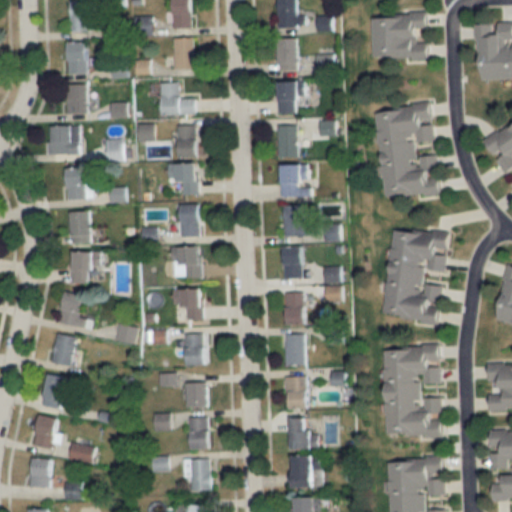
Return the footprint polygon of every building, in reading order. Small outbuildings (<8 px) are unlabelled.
[(99,0),(71,0),(71,31),(99,31),(99,0)] [(174,0),(175,27),(194,27),(193,0),(174,0)] [(279,0),(280,26),(309,26),(309,15),(299,15),(298,0),(279,0)] [(373,14),(373,58),(430,58),(429,13),(373,14)] [(511,21),(478,22),(479,78),(511,77),(511,21)] [(195,37),(175,37),(175,67),(195,67),(195,37)] [(280,69),(300,69),(300,38),(280,38),(280,69)] [(69,42),(69,72),(88,72),(88,42),(69,42)] [(281,110),(307,110),(307,80),(281,80),(281,110)] [(164,114),(197,113),(197,97),(182,97),(181,81),(163,82),(164,114)] [(88,83),(69,83),(69,113),(88,113),(88,83)] [(376,109),(387,198),(443,192),(438,153),(419,155),(418,143),(436,141),(432,103),(376,109)] [(511,122),(485,139),(509,179),(511,177),(511,122)] [(140,139),(154,139),(154,123),(140,123),(140,139)] [(199,156),(199,123),(180,123),(180,156),(199,156)] [(280,156),(299,156),(299,123),(280,123),(280,156)] [(82,153),(81,125),(52,125),(52,153),(82,153)] [(123,139),(108,139),(108,159),(123,159),(123,139)] [(201,193),(200,162),(170,163),(171,180),(183,179),(184,193),(201,193)] [(312,195),(312,163),(284,163),(284,195),(312,195)] [(88,183),(88,166),(69,166),(69,198),(93,198),(93,183),(88,183)] [(112,188),(112,201),(126,201),(126,188),(112,188)] [(202,203),(183,203),(183,236),(202,236),(202,203)] [(286,235),(306,235),(306,204),(286,204),(286,235)] [(93,211),(73,211),(73,243),(93,243),(93,211)] [(439,322),(444,283),(425,281),(427,269),(446,271),(451,234),(395,226),(383,315),(439,322)] [(285,278),(305,278),(305,245),(285,245),(285,278)] [(175,276),(203,276),(203,246),(175,246),(175,276)] [(74,282),(92,282),(92,268),(103,268),(103,251),(74,251),(74,282)] [(511,263),(510,263),(494,318),(511,323),(511,263)] [(342,267),(328,267),(328,280),(342,280),(342,267)] [(328,300),(343,300),(342,285),(327,286),(328,300)] [(206,323),(205,288),(176,289),(176,303),(188,303),(188,323),(206,323)] [(82,316),(87,295),(68,291),(61,321),(90,327),(92,318),(82,316)] [(288,323),(307,323),(307,292),(288,292),(288,323)] [(137,326),(120,325),(119,339),(135,341),(137,326)] [(53,361),(72,365),(78,336),(59,332),(53,361)] [(206,333),(187,333),(187,364),(206,364),(206,333)] [(307,333),(288,333),(288,366),(307,366),(307,333)] [(387,435),(444,434),(444,395),(427,395),(427,385),(442,385),(442,345),(386,345),(387,435)] [(490,408),(511,407),(511,362),(490,363),(490,408)] [(70,376),(50,372),(44,403),(63,407),(70,376)] [(310,408),(310,375),(288,375),(288,408),(310,408)] [(209,381),(189,381),(189,406),(209,406),(209,381)] [(171,429),(171,413),(156,413),(156,429),(171,429)] [(35,443),(53,447),(60,418),(42,414),(35,443)] [(192,416),(192,448),(211,448),(211,416),(192,416)] [(294,448),(316,448),(316,417),(294,417),(294,448)] [(511,498),(511,429),(492,429),(492,473),(494,473),(494,498),(511,498)] [(73,459),(94,459),(94,445),(73,445),(73,459)] [(295,454),(295,487),(322,487),(322,454),(295,454)] [(391,511),(448,511),(448,508),(438,508),(438,496),(447,496),(446,456),(390,457),(391,511)] [(52,486),(52,457),(33,457),(33,486),(52,486)] [(186,477),(193,477),(193,489),(212,489),(212,458),(186,458),(186,477)] [(82,482),(68,482),(68,499),(82,499),(82,482)] [(297,511),(324,511),(324,496),(297,496),(297,511)]
